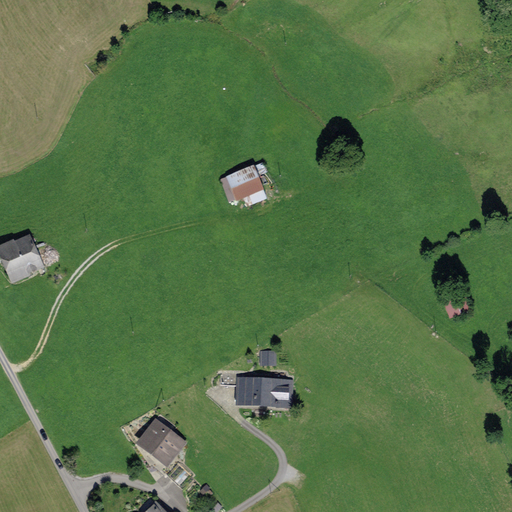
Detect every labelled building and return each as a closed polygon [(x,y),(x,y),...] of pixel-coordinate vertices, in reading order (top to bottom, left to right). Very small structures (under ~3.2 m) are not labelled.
[(251,168),(229,177),(237,197),(259,188),(251,168)] [(13,242),(1,247),(9,265),(16,281),(28,275),(27,274),(43,266),(30,236),(14,243),(13,242)] [(461,294),(444,300),(449,316),(467,309),(461,294)] [(274,364),(274,354),(262,354),(262,364),(274,364)] [(266,381),(240,379),(239,403),(290,406),(291,385),(266,384),(266,381)] [(159,456),(167,462),(181,444),(156,425),(142,443),(154,452),(153,455),(158,458),(159,456)]
